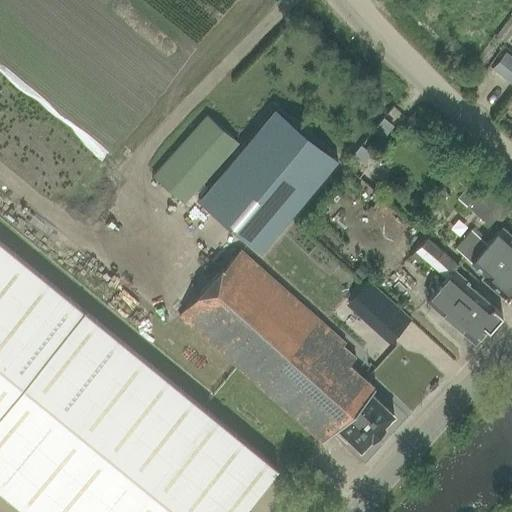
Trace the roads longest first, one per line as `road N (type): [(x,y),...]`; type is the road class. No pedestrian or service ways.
road 1 (tertiary): [(353,511),(511,337)]
road 2 (tertiary): [(511,161),(344,0)]
